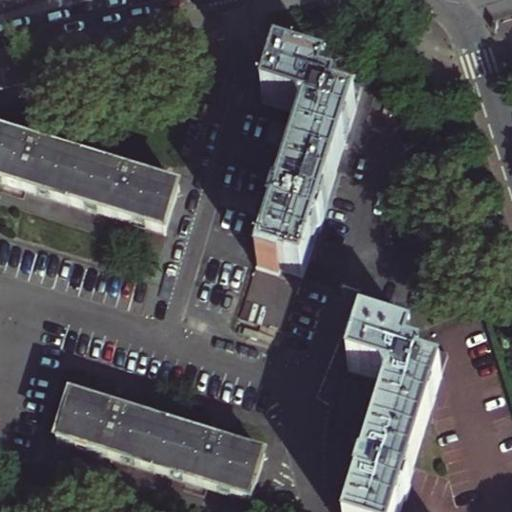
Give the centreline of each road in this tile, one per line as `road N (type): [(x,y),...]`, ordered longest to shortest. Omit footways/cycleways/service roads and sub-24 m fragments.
road 1 (primary): [(451,0),(472,33),(511,158)]
road 2 (secondary): [(0,37),(165,0)]
